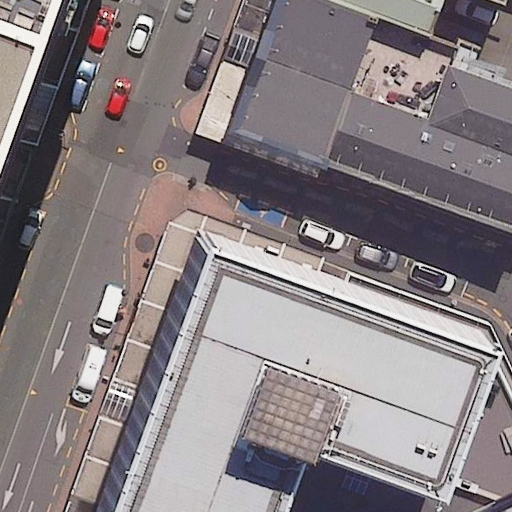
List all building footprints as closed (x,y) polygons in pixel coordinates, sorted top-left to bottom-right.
[(0,0),(0,33),(51,54),(67,0),(0,0)] [(390,2),(383,0),(290,0),(272,52),(248,117),(338,149),(367,67),(390,2)] [(383,0),(445,22),(452,0),(383,0)] [(0,201),(51,54),(0,33),(0,201)] [(367,67),(338,149),(511,211),(511,63),(473,50),(456,99),(367,67)] [(63,490),(126,511),(444,511),(511,477),(511,368),(487,307),(165,197),(106,366),(63,490)] [(126,511),(63,490),(56,511),(126,511)]
